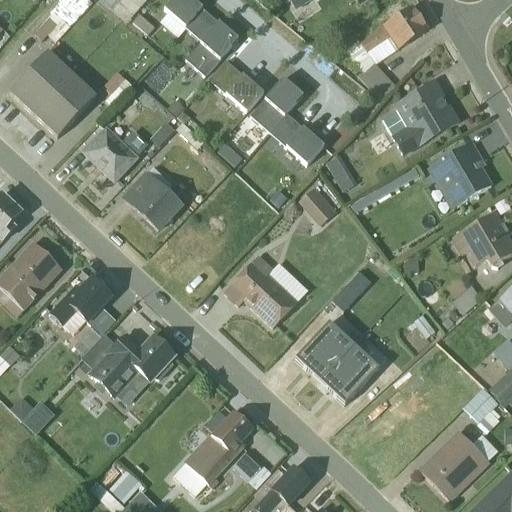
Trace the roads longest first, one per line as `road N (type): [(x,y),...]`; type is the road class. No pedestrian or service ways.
road 1 (residential): [(376,511),(0,158)]
road 2 (unknown): [(215,0),(330,107)]
